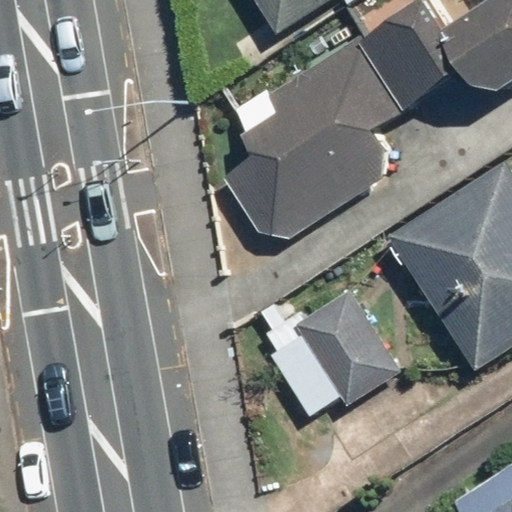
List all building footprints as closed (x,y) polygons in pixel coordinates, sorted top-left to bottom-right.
[(270,0),(290,32),(339,0),(270,0)] [(441,0),(431,0),(369,39),(415,112),(477,73),(484,85),(511,90),(511,0),(507,0),(460,30),(441,0)] [(369,39),(282,93),(291,108),(255,130),(271,156),(238,177),(270,228),(282,248),(301,237),(394,179),(398,149),(386,129),(415,112),(369,39)] [(511,163),(400,236),(488,373),(511,357),(511,163)] [(360,288),(304,323),(359,408),(415,372),(360,288)] [(511,511),(511,472),(473,498),(482,511),(511,511)]
